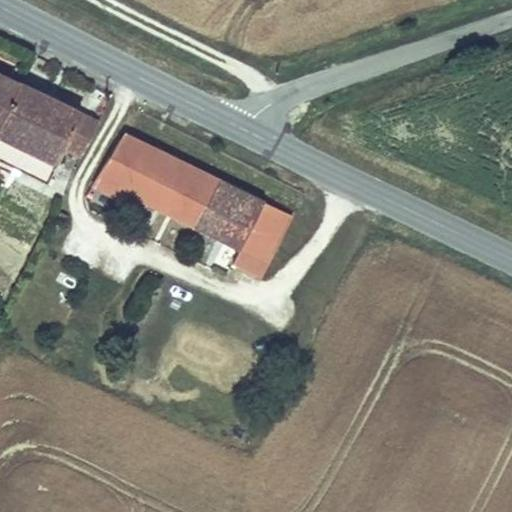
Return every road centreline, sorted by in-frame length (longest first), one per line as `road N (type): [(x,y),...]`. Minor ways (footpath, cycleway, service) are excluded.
road 1 (secondary): [(244,129),(511,257)]
road 2 (unclassified): [(244,129),(272,101),(511,19)]
road 3 (secondary): [(0,4),(244,129)]
road 4 (track): [(272,101),(247,73),(106,0)]
